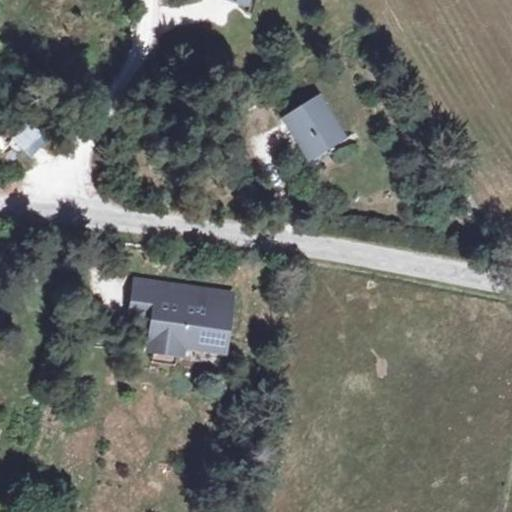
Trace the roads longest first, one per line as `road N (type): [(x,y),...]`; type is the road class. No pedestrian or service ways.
road 1 (unclassified): [(48,207),(275,238),(511,283)]
road 2 (residential): [(149,0),(155,19),(141,66),(48,207)]
